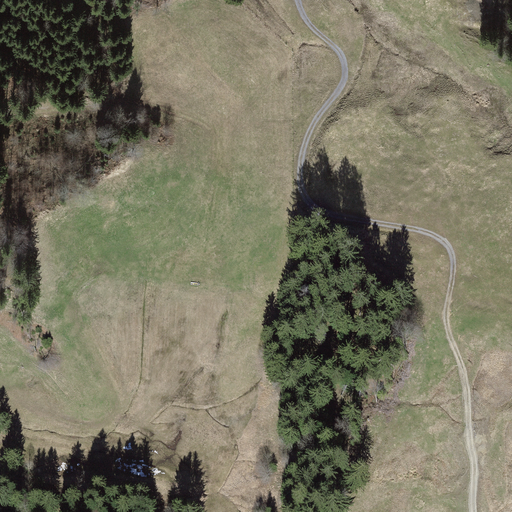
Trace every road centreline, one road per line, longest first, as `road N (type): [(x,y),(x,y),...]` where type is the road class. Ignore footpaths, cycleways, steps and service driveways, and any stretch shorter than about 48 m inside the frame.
road 1 (track): [(297,0),(344,70),(304,145),(301,191),(324,212),(435,235),(452,254),(449,291)]
road 2 (track): [(449,291),(446,321),(467,398),(473,511)]
road 3 (track): [(0,112),(109,103),(178,112)]
